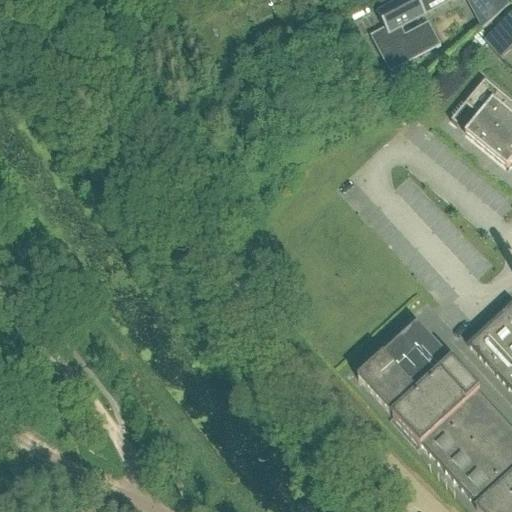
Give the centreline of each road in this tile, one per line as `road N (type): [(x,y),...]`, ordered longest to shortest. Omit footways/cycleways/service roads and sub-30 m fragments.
road 1 (track): [(4,0),(307,374)]
road 2 (unclassified): [(435,511),(307,374)]
road 3 (track): [(0,289),(119,432)]
road 4 (residential): [(141,502),(103,490),(0,428)]
road 5 (unknown): [(481,303),(447,341),(511,412)]
